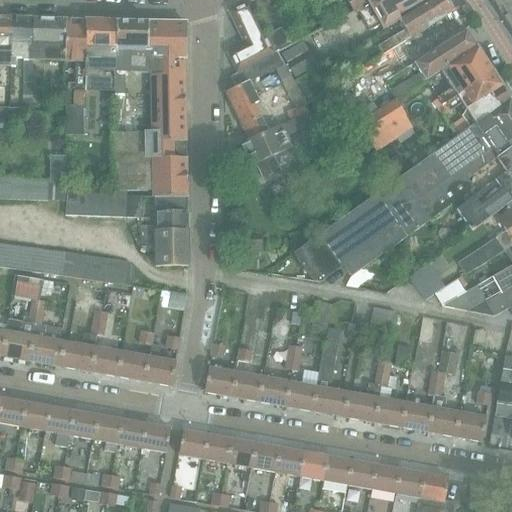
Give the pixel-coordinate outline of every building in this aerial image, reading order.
[(313,0),(320,11),(332,4),(339,0),(313,0)] [(342,21),(357,12),(380,0),(339,0),(332,4),(342,21)] [(428,0),(380,0),(357,12),(368,33),(379,27),(382,33),(402,22),(400,17),(428,0)] [(452,12),(444,0),(428,0),(400,17),(402,22),(408,31),(381,47),(386,55),(404,45),(401,41),(422,28),(423,30),(452,12)] [(511,0),(490,0),(497,10),(511,0)] [(511,0),(497,10),(511,33),(511,32),(511,0)] [(264,36),(257,20),(248,2),(228,12),(244,46),(264,36)] [(0,75),(0,76),(0,68),(12,69),(13,18),(0,18),(0,75)] [(34,20),(13,18),(12,69),(15,69),(16,60),(24,60),(24,62),(28,62),(28,43),(33,43),(34,20)] [(65,64),(65,21),(34,20),(33,43),(28,43),(28,62),(24,62),(24,110),(23,115),(32,116),(33,85),(33,64),(65,64)] [(73,107),(83,108),(85,107),(85,92),(85,72),(86,65),(86,22),(65,21),(65,64),(75,65),(73,107)] [(85,92),(115,92),(114,73),(116,73),(118,23),(115,23),(86,22),(86,65),(85,72),(85,92)] [(151,74),(149,24),(118,23),(116,73),(123,72),(151,74)] [(149,24),(151,74),(184,73),(183,60),(184,60),(185,24),(149,24)] [(280,29),(265,37),(264,36),(244,46),(227,54),(237,74),(256,65),(277,55),(289,49),(280,29)] [(390,93),(395,101),(441,72),(442,74),(476,50),(467,36),(424,61),(419,64),(423,72),(390,93)] [(476,50),(442,74),(453,91),(433,105),(437,111),(492,74),(476,50)] [(248,84),(253,82),(261,77),(261,76),(282,66),(277,55),(256,65),(237,74),(230,77),(235,88),(224,94),(248,141),(248,143),(267,134),(253,106),(257,104),(248,84)] [(126,130),(124,92),(123,72),(116,73),(114,73),(115,92),(115,130),(126,130)] [(153,131),(185,131),(184,73),(151,74),(153,131)] [(448,115),(457,109),(461,107),(465,112),(469,109),(470,111),(502,89),(492,74),(437,111),(441,118),(447,114),(448,115)] [(280,81),(292,105),(299,101),(296,96),(300,93),(295,83),(293,84),(289,76),(280,81)] [(301,79),(295,83),(300,93),(296,96),(299,101),(310,96),(301,79)] [(333,87),(310,101),(325,124),(335,118),(341,125),(353,118),(356,116),(342,93),(338,96),(333,87)] [(466,114),(463,121),(469,128),(468,129),(471,132),(511,103),(502,89),(470,111),(466,114)] [(412,129),(395,101),(371,116),(374,120),(360,129),(376,154),(412,129)] [(498,162),(511,152),(511,104),(511,103),(471,132),(294,258),(313,284),(320,285),(344,268),(351,278),(474,190),(469,182),(498,162)] [(83,108),(73,107),(65,106),(66,137),(83,137),(83,114),(83,108)] [(9,126),(10,126),(11,110),(10,110),(9,109),(0,109),(0,120),(9,120),(9,126)] [(23,126),(23,115),(24,110),(11,110),(10,126),(23,126)] [(290,122),(267,134),(248,143),(248,141),(238,146),(249,168),(255,165),(262,180),(281,172),(273,156),(290,148),(285,138),(311,126),(306,116),(306,115),(290,122)] [(463,121),(462,119),(451,126),(458,136),(468,129),(469,128),(463,121)] [(154,186),(186,186),(185,131),(153,131),(153,134),(126,134),(126,130),(115,130),(115,135),(111,135),(113,193),(127,193),(155,192),(154,186)] [(506,190),(511,185),(511,152),(498,162),(507,173),(498,179),(506,190)] [(18,202),(18,179),(7,179),(7,201),(18,202)] [(29,202),(29,180),(18,179),(18,202),(29,202)] [(40,203),(40,181),(29,180),(29,202),(40,203)] [(51,204),(51,181),(40,181),(40,203),(51,204)] [(64,182),(51,181),(51,204),(64,204),(64,182)] [(474,237),(496,220),(511,208),(511,185),(506,190),(486,205),(477,194),(455,211),(471,234),(474,237)] [(155,192),(155,199),(187,199),(186,186),(154,186),(155,192)] [(78,218),(79,198),(67,199),(66,217),(78,218)] [(89,218),(91,198),(79,198),(78,218),(89,218)] [(101,219),(103,198),(91,198),(89,218),(101,219)] [(113,219),(115,198),(103,198),(101,219),(113,219)] [(126,219),(126,210),(127,210),(128,198),(126,198),(115,198),(113,219),(126,219)] [(128,198),(127,210),(140,211),(140,204),(142,204),(142,198),(128,198)] [(187,233),(187,199),(155,199),(154,227),(140,226),(140,233),(187,233)] [(467,281),(506,256),(511,251),(511,208),(496,220),(506,233),(457,265),(467,281)] [(158,268),(187,267),(187,233),(140,233),(139,245),(143,245),(158,245),(158,268)] [(261,236),(235,237),(236,255),(239,255),(239,259),(259,258),(259,255),(261,255),(261,236)] [(0,268),(6,269),(9,246),(0,244),(0,268)] [(17,271),(20,248),(9,246),(6,269),(17,271)] [(28,273),(32,250),(20,248),(17,271),(28,273)] [(39,274),(43,251),(32,250),(28,273),(39,274)] [(51,276),(54,253),(43,251),(39,274),(51,276)] [(62,278),(65,255),(54,253),(51,276),(62,278)] [(440,255),(408,279),(412,284),(425,302),(434,296),(444,289),(437,280),(451,270),(441,254),(440,255)] [(73,279),(76,256),(65,255),(62,278),(73,279)] [(84,281),(88,258),(76,256),(73,279),(84,281)] [(95,283),(99,260),(88,258),(84,281),(95,283)] [(106,284),(110,261),(99,260),(95,283),(106,284)] [(118,286),(121,263),(110,261),(106,284),(118,286)] [(131,288),(132,265),(121,263),(118,286),(131,288)] [(511,293),(511,271),(494,282),(502,295),(504,298),(511,293)] [(6,334),(1,358),(28,363),(43,282),(14,277),(13,287),(30,290),(29,300),(32,301),(29,319),(23,318),(22,324),(7,322),(6,334)] [(443,308),(465,293),(457,280),(444,289),(434,296),(443,308)] [(28,363),(55,367),(59,368),(63,344),(58,343),(60,330),(41,327),(49,284),(43,282),(28,363)] [(73,309),(94,312),(90,336),(97,338),(101,314),(100,313),(104,292),(77,287),(73,309)] [(60,316),(64,293),(49,290),(44,313),(60,316)] [(488,306),(487,304),(479,291),(468,297),(465,293),(443,308),(447,309),(452,306),(469,313),(474,314),(488,306)] [(184,313),(187,296),(161,292),(158,308),(184,313)] [(511,293),(504,298),(488,306),(474,314),(493,318),(509,309),(511,314),(511,293)] [(108,326),(125,328),(126,304),(109,303),(108,326)] [(326,330),(331,308),(316,305),(312,327),(326,330)] [(239,347),(249,350),(254,330),(262,332),(267,312),(249,308),(239,347)] [(391,330),(395,313),(373,309),(370,326),(391,330)] [(101,314),(97,338),(103,339),(107,315),(101,314)] [(175,363),(159,360),(161,348),(152,346),(154,336),(140,333),(138,345),(151,348),(149,359),(148,358),(144,383),(171,388),(175,363)] [(291,336),(284,371),(291,373),(295,348),(297,337),(291,336)] [(179,340),(168,338),(165,349),(177,352),(179,340)] [(59,368),(90,374),(94,348),(67,343),(67,345),(63,344),(59,368)] [(316,389),(315,389),(311,413),(338,418),(342,398),(343,393),(330,391),(338,346),(324,344),(316,389)] [(222,359),(224,348),(212,346),(210,357),(222,359)] [(397,347),(394,368),(407,371),(411,349),(397,347)] [(90,374),(117,378),(121,353),(94,348),(90,374)] [(295,348),(291,373),(297,374),(302,350),(295,348)] [(239,350),(235,374),(231,399),(257,404),(262,379),(247,377),(252,352),(239,350)] [(144,383),(148,358),(121,353),(117,378),(144,383)] [(432,409),(431,409),(427,434),(454,439),(458,414),(444,411),(446,399),(441,398),(444,375),(453,377),(456,355),(442,353),(442,355),(432,406),(432,409)] [(432,406),(442,355),(433,354),(429,373),(431,373),(427,397),(425,396),(426,405),(432,406)] [(499,385),(511,387),(511,359),(504,358),(499,385)] [(489,408),(497,365),(480,361),(474,393),(477,393),(475,405),(489,408)] [(351,395),(350,400),(346,419),(374,424),(379,400),(381,388),(384,365),(378,363),(374,387),(367,385),(365,397),(351,395)] [(391,366),(384,365),(381,388),(387,389),(391,366)] [(231,399),(235,374),(208,369),(203,394),(231,399)] [(288,384),(262,379),(257,404),(284,408),(288,384)] [(289,384),(288,384),(284,408),(311,413),(315,389),(289,384)] [(511,387),(499,385),(496,405),(510,408),(510,407),(511,407),(511,387)] [(379,400),(374,424),(400,429),(405,404),(379,400)] [(1,401),(0,407),(0,425),(21,429),(25,405),(1,401)] [(459,414),(458,414),(454,439),(481,444),(484,424),(485,419),(468,416),(471,403),(461,402),(459,414)] [(405,404),(400,429),(427,434),(431,409),(405,404)] [(25,405),(21,429),(45,434),(49,409),(25,405)] [(49,409),(45,434),(57,436),(55,447),(68,449),(70,439),(69,438),(73,414),(49,409)] [(73,414),(69,438),(70,439),(93,443),(97,418),(73,414)] [(97,418),(93,443),(105,445),(103,453),(116,455),(117,447),(121,422),(97,418)] [(141,451),(145,426),(121,422),(117,447),(141,451)] [(166,455),(166,451),(170,431),(145,426),(141,451),(166,455)] [(202,462),(206,437),(182,433),(178,458),(202,462)] [(206,437),(202,462),(226,466),(230,441),(206,437)] [(230,441),(226,466),(250,471),(254,446),(230,441)] [(254,446),(250,471),(274,475),(278,450),(254,446)] [(100,450),(93,448),(88,475),(87,475),(85,486),(98,488),(100,477),(95,477),(100,450)] [(274,475),(299,479),(303,454),(278,450),(274,475)] [(303,454),(299,479),(298,485),(297,490),(321,495),(323,484),(327,459),(303,454)] [(323,484),(347,488),(351,463),(327,459),(323,484)] [(13,473),(15,462),(7,461),(5,471),(13,473)] [(21,474),(23,463),(15,462),(13,473),(21,474)] [(347,488),(371,492),(375,467),(351,463),(347,488)] [(395,496),(399,472),(375,467),(371,492),(395,496)] [(61,481),(63,471),(55,469),(53,480),(61,481)] [(63,471),(61,481),(69,482),(70,472),(63,471)] [(409,508),(417,510),(424,476),(399,472),(395,496),(407,499),(405,507),(409,508)] [(0,489),(10,491),(12,479),(0,476),(0,489)] [(452,511),(454,505),(443,503),(447,480),(424,476),(417,510),(416,511),(452,511)] [(109,490),(111,479),(103,478),(101,488),(109,490)] [(17,492),(19,480),(12,479),(10,491),(17,492)] [(111,479),(109,490),(117,491),(119,480),(111,479)] [(52,485),(50,497),(49,498),(58,499),(60,487),(52,485)] [(158,498),(160,488),(152,486),(150,497),(158,498)] [(82,503),(84,491),(72,489),(71,501),(82,503)] [(178,502),(180,491),(172,490),(170,500),(178,502)] [(84,491),(82,503),(95,505),(98,493),(84,491)] [(106,507),(108,495),(99,493),(97,506),(106,507)] [(132,499),(116,496),(108,495),(106,507),(114,508),(114,506),(130,509),(132,499)] [(218,508),(220,498),(213,497),(211,507),(218,508)] [(478,499),(467,497),(465,508),(476,510),(478,499)] [(220,498),(218,508),(227,510),(229,499),(220,498)] [(155,511),(156,503),(149,502),(146,511),(155,511)]
